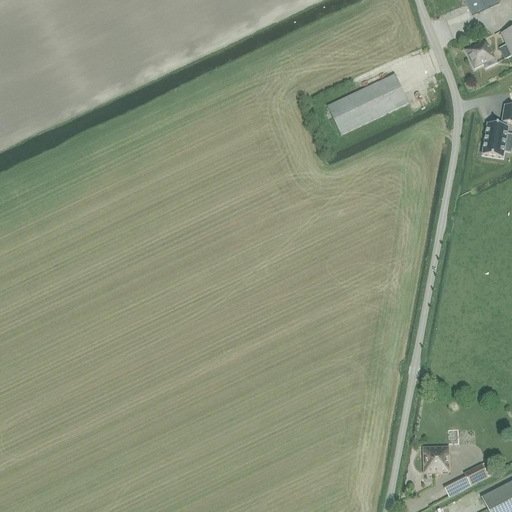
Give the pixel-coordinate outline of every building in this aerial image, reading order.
[(464,0),(471,16),(507,0),(464,0)] [(511,29),(501,35),(506,46),(511,58),(511,59),(511,29)] [(486,70),(498,64),(489,47),(488,47),(485,41),(464,52),(474,71),(484,66),(486,70)] [(408,106),(395,76),(327,108),(341,137),(408,106)] [(427,89),(422,91),(425,99),(430,97),(427,89)] [(511,126),(511,123),(511,122),(511,104),(509,104),(506,122),(508,122),(507,126),(491,123),(486,154),(507,158),(508,151),(511,151),(511,142),(510,142),(511,128),(511,126)] [(449,448),(423,449),(424,476),(442,475),(442,474),(450,474),(449,448)] [(482,466),(464,475),(465,478),(470,488),(488,479),(493,476),(487,464),(482,466)] [(487,511),(484,511),(511,511),(511,483),(481,499),(487,511)] [(400,511),(410,511),(421,507),(416,497),(425,494),(423,490),(396,501),(400,511)]
